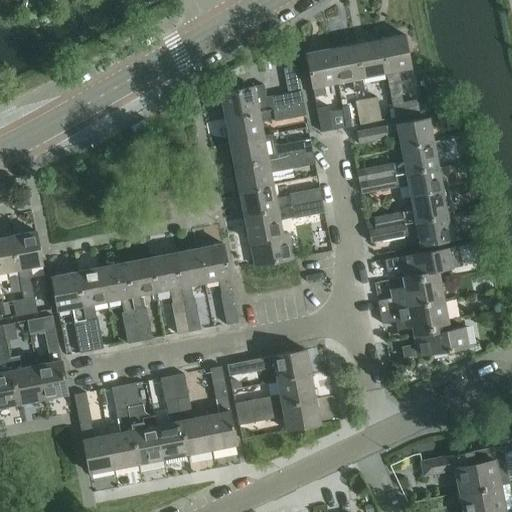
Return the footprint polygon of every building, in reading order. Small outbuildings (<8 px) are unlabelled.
[(405,35),(380,40),(387,73),(386,73),(387,79),(395,118),(406,116),(420,114),(418,102),(404,105),(402,94),(404,93),(400,77),(399,71),(412,69),(405,35)] [(380,40),(356,45),(362,78),(386,73),(387,73),(380,40)] [(356,45),(331,49),(338,83),(352,80),(355,92),(365,90),(362,78),(356,45)] [(331,49),(306,54),(313,88),(315,96),(326,94),(324,85),(338,83),(331,49)] [(296,67),(285,69),(287,80),(298,78),(296,67)] [(254,87),(221,93),(225,118),(304,103),(302,91),(271,97),(267,98),(264,85),(254,87)] [(377,97),(367,99),(371,123),(382,121),(377,97)] [(367,99),(356,101),(360,125),(371,123),(367,99)] [(304,103),(225,118),(230,143),(264,136),(261,122),(275,120),(276,122),(306,116),(304,103)] [(329,107),(317,109),(322,132),(333,130),(329,107)] [(351,107),(343,108),(344,110),(347,127),(354,125),(351,107)] [(429,118),(357,132),(360,144),(392,138),(392,137),(399,135),(402,149),(434,143),(433,140),(429,118)] [(264,136),(230,143),(235,167),(313,152),(311,139),(280,145),(278,144),(276,145),(274,134),(264,136)] [(364,169),(358,170),(360,182),(439,167),(436,157),(439,156),(442,153),(440,143),(438,140),(433,140),(434,143),(402,149),(405,163),(397,164),(397,163),(364,169)] [(313,152),(235,167),(240,191),(273,185),(271,173),(285,170),(316,164),(313,152)] [(439,167),(360,182),(362,194),(369,193),(402,187),(401,185),(409,184),(412,198),(449,190),(447,176),(442,174),(440,175),(439,167)] [(273,185),(240,191),(244,216),(323,200),(321,188),(290,194),(290,196),(276,199),(273,185)] [(407,211),(374,218),(376,229),(376,230),(448,216),(446,205),(449,205),(451,201),(449,190),(412,198),(414,211),(407,213),(407,211)] [(323,200),(244,216),(249,242),(250,242),(283,235),(283,234),(280,220),(294,218),(295,219),(325,213),(323,200)] [(376,229),(369,230),(372,243),(378,242),(411,235),(411,234),(418,233),(421,247),(453,241),(453,239),(459,238),(457,226),(453,223),(449,223),(448,216),(376,230),(376,229)] [(374,218),(367,219),(369,230),(376,229),(374,218)] [(36,232),(12,236),(18,270),(19,276),(19,275),(22,292),(24,299),(27,315),(38,313),(35,297),(29,268),(43,265),(36,232)] [(283,235),(250,242),(255,267),(294,259),(288,233),(283,234),(283,235)] [(12,236),(0,238),(0,273),(18,270),(12,236)] [(223,244),(199,249),(205,282),(219,280),(222,294),(221,294),(227,325),(239,323),(223,244)] [(449,248),(385,260),(388,272),(402,269),(403,278),(420,274),(422,284),(440,281),(448,279),(446,270),(463,266),(459,247),(449,249),(449,248)] [(199,249),(174,254),(189,332),(201,330),(195,299),(194,299),(191,285),(205,282),(199,249)] [(174,254),(150,258),(156,292),(170,289),(173,303),(172,304),(178,334),(189,332),(174,254)] [(150,258),(126,263),(141,342),(153,339),(152,339),(147,308),(145,309),(142,295),(156,292),(150,258)] [(126,263),(101,268),(108,301),(122,299),(124,313),(122,313),(128,344),(141,342),(126,263)] [(101,268),(77,273),(92,351),(104,349),(104,348),(98,318),(97,318),(94,304),(108,301),(101,268)] [(52,277),(59,311),(72,308),(75,322),(74,323),(80,353),(92,351),(77,273),(52,277)] [(393,298),(378,301),(381,313),(444,301),(440,281),(422,284),(420,274),(403,278),(405,287),(391,290),(393,298)] [(19,276),(8,278),(11,294),(22,292),(19,275),(19,276)] [(24,299),(13,301),(16,317),(27,315),(24,299)] [(444,301),(381,313),(383,324),(397,321),(399,330),(413,327),(415,337),(432,334),(430,324),(448,320),(444,301)] [(9,302),(0,303),(0,307),(2,315),(11,313),(9,302)] [(42,318),(29,321),(32,333),(45,330),(51,363),(37,366),(43,399),(68,394),(53,316),(42,318)] [(416,345),(402,348),(405,360),(469,348),(465,327),(450,330),(448,320),(430,324),(432,334),(415,337),(416,345)] [(14,323),(4,325),(7,341),(18,339),(14,323)] [(0,360),(1,364),(0,363),(0,407),(19,404),(10,357),(7,341),(4,325),(0,326),(0,360)] [(306,350),(228,365),(230,376),(275,367),(278,381),(311,375),(306,350)] [(10,357),(19,404),(43,399),(37,366),(23,368),(20,355),(10,357)] [(220,413),(206,416),(212,450),(237,445),(222,366),(210,369),(216,399),(217,399),(220,413)] [(184,374),(173,376),(181,421),(188,454),(212,450),(206,416),(193,419),(189,397),(184,374)] [(280,395),(235,404),(237,414),(253,411),(282,406),(316,399),(311,375),(278,381),(280,395)] [(157,426),(164,459),(188,454),(181,421),(173,376),(161,378),(170,423),(157,426)] [(236,379),(231,380),(233,390),(243,388),(242,384),(236,379)] [(136,383),(124,386),(129,409),(139,463),(164,459),(157,426),(155,415),(151,415),(146,412),(144,403),(140,404),(136,383)] [(121,433),(108,435),(115,468),(139,463),(129,409),(124,386),(112,388),(121,433)] [(87,393),(75,395),(90,473),(90,472),(115,468),(108,435),(94,438),(92,424),(93,424),(87,393)] [(253,411),(237,414),(240,425),(284,416),(287,430),(287,431),(321,424),(316,399),(282,406),(253,411)] [(422,462),(424,476),(456,470),(460,494),(500,486),(509,484),(503,453),(496,448),(473,453),(473,452),(422,462)] [(463,511),(500,511),(505,511),(511,509),(511,501),(509,484),(500,486),(460,494),(463,511)]
